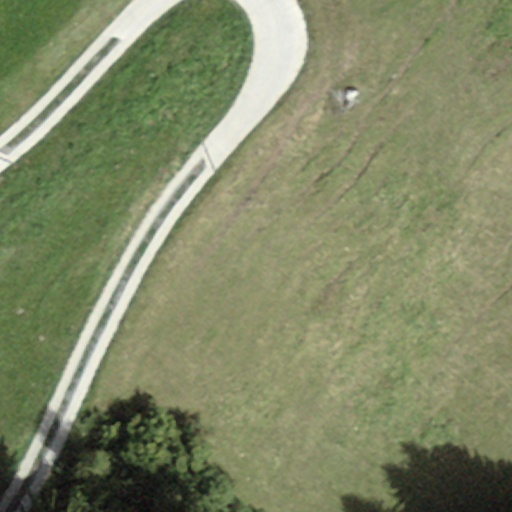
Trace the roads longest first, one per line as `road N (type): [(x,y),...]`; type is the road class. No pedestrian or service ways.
road 1 (track): [(4,511),(109,330),(164,209),(246,115),(285,47),(272,0)]
road 2 (track): [(164,0),(94,78),(0,162)]
